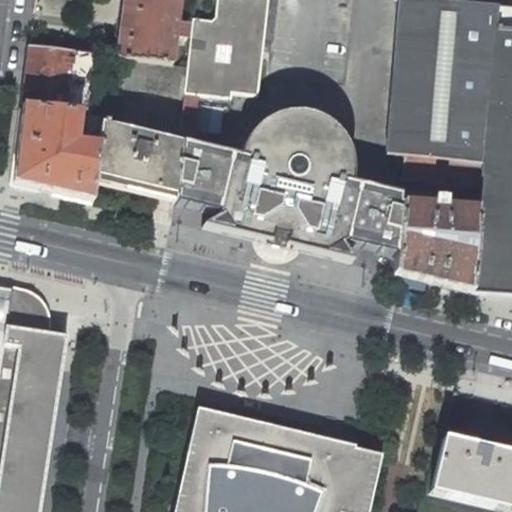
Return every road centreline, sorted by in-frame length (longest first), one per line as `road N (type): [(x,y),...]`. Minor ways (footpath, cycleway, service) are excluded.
road 1 (primary): [(511,355),(131,265)]
road 2 (residential): [(131,265),(92,511)]
road 3 (primary): [(131,265),(0,235)]
